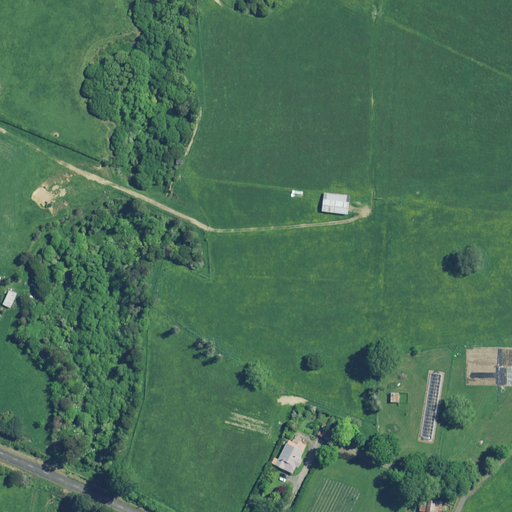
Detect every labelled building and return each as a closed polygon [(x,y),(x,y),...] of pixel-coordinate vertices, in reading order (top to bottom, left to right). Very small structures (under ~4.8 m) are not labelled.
[(346,202),(347,196),(326,193),(325,200),(324,200),(322,211),(348,214),(349,203),(346,202)] [(17,294),(9,290),(3,304),(11,308),(17,294)] [(400,393),(391,393),(391,402),(400,403),(400,393)] [(336,432),(323,425),(318,435),(330,442),(336,432)] [(295,440),(293,442),(288,440),(279,459),(274,458),(272,463),(293,474),(296,466),(299,468),(303,459),(300,458),(306,446),(295,440)] [(441,511),(443,501),(421,498),(419,511),(425,511),(441,511)]
